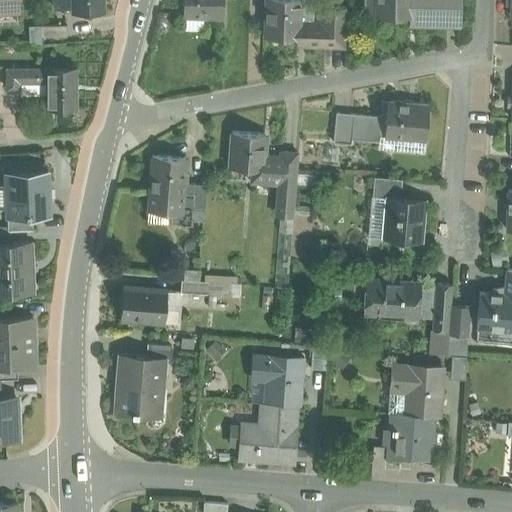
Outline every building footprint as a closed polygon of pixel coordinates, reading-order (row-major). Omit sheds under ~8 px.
[(16,0),(0,0),(0,11),(17,10),(16,0)] [(54,0),(55,9),(72,8),(71,0),(54,0)] [(102,0),(71,0),(72,8),(72,12),(103,11),(102,0)] [(223,0),(183,0),(183,16),(202,17),(223,17),(223,0)] [(266,0),(265,37),(299,38),(300,0),(266,0)] [(334,0),(300,0),(299,38),(299,46),(305,46),(305,22),(333,23),(334,0)] [(346,0),(334,0),(333,23),(333,47),(345,47),(346,0)] [(459,0),(376,0),(376,15),(410,16),(410,25),(459,26),(459,0)] [(183,16),(182,34),(202,35),(202,17),(183,16)] [(333,23),(305,22),(305,46),(333,47),(333,23)] [(66,25),(40,26),(41,38),(67,37),(66,25)] [(240,45),(230,45),(230,63),(240,63),(240,45)] [(77,68),(47,68),(47,69),(19,69),(20,83),(47,83),(47,99),(47,109),(77,109),(77,68)] [(20,83),(19,69),(6,69),(7,89),(20,89),(20,83)] [(20,99),(47,99),(47,83),(20,83),(20,89),(20,99)] [(429,105),(387,101),(384,136),(397,137),(396,151),(424,153),(429,105)] [(354,114),(336,112),(334,143),(351,144),(351,139),(354,114)] [(381,116),(354,114),(351,139),(379,142),(380,136),(381,116)] [(265,134),(232,132),(230,167),(252,169),(262,170),(263,159),(265,134)] [(379,142),(379,150),(396,151),(397,137),(384,136),(380,136),(379,142)] [(298,153),(286,152),(285,161),(286,161),(284,185),(296,186),(298,153)] [(186,158),(153,156),(148,211),(171,212),(170,223),(191,225),(192,220),(194,184),(184,183),(186,158)] [(285,161),(263,159),(262,170),(252,169),(251,182),(284,185),(286,161),(285,161)] [(48,170),(6,172),(7,218),(32,217),(49,216),(48,170)] [(402,179),(374,177),(373,196),(387,197),(387,196),(400,197),(402,179)] [(207,185),(194,184),(192,220),(204,221),(207,185)] [(284,185),(281,217),(293,218),(296,186),(284,185)] [(400,197),(387,196),(387,197),(383,238),(421,241),(424,205),(406,203),(406,198),(400,197)] [(148,211),(147,227),(170,228),(170,223),(171,212),(148,211)] [(32,217),(7,218),(8,230),(10,230),(33,229),(32,217)] [(293,218),(281,217),(276,287),(288,288),(293,218)] [(8,230),(0,230),(0,242),(11,242),(10,230),(8,230)] [(11,242),(0,242),(0,292),(32,292),(30,242),(11,242)] [(200,270),(184,269),(184,280),(199,281),(200,270)] [(511,269),(507,269),(506,287),(494,289),(493,294),(480,293),(478,327),(511,329),(511,269)] [(421,282),(366,278),(363,313),(418,318),(421,282)] [(184,280),(182,280),(180,293),(184,293),(206,295),(208,282),(199,281),(184,280)] [(453,284),(435,283),(432,330),(449,331),(451,305),(453,284)] [(167,291),(123,287),(120,319),(165,322),(167,292),(167,291)] [(180,293),(167,292),(165,322),(181,324),(184,293),(180,293)] [(468,306),(451,305),(449,331),(449,334),(448,355),(452,355),(466,356),(467,335),(468,306)] [(32,316),(0,316),(0,367),(17,366),(34,366),(32,316)] [(511,329),(478,327),(477,340),(511,342),(511,329)] [(171,345),(147,343),(146,355),(165,357),(171,357),(171,345)] [(327,345),(312,344),(311,368),(325,369),(327,345)] [(146,355),(120,353),(119,373),(123,373),(121,391),(117,391),(115,414),(153,416),(154,401),(161,402),(165,357),(146,355)] [(302,357),(254,354),(252,378),(268,379),(266,402),(266,403),(295,405),(298,405),(302,357)] [(466,356),(452,355),(450,378),(465,379),(466,356)] [(442,368),(394,364),(392,388),(389,392),(388,412),(436,415),(438,416),(442,368)] [(17,366),(0,367),(0,379),(1,379),(18,379),(17,366)] [(1,397),(0,396),(0,440),(17,440),(16,396),(1,397)] [(295,405),(266,403),(266,402),(262,402),(261,425),(241,424),(238,457),(293,461),(293,454),(283,453),(284,432),(296,433),(297,428),(294,428),(295,405)] [(436,415),(389,412),(387,428),(383,428),(382,443),(386,444),(385,458),(400,459),(400,455),(410,456),(410,458),(429,459),(430,445),(436,445),(437,433),(435,433),(436,415)] [(296,433),(284,432),(283,453),(293,454),(293,461),(294,461),(296,433)]
